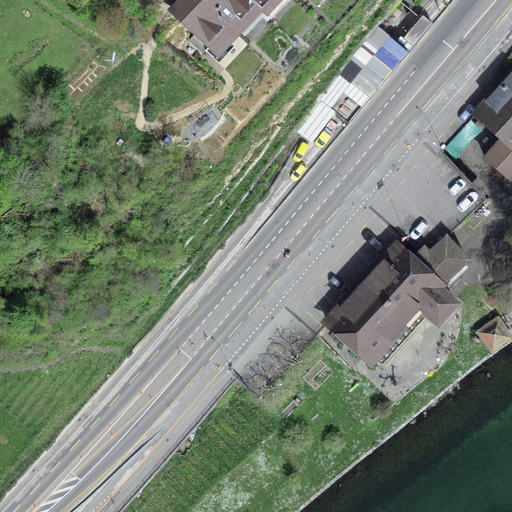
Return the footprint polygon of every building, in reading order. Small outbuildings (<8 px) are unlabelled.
[(238,30),(206,0),(184,0),(173,12),(217,53),(238,30)] [(206,0),(238,30),(260,8),(251,0),(206,0)] [(251,0),(260,8),(265,13),(276,0),(251,0)] [(511,74),(476,114),(502,138),(486,156),(510,178),(511,176),(511,74)] [(397,246),(326,323),(370,361),(418,309),(439,322),(455,303),(438,287),(467,260),(444,236),(416,263),(397,246)] [(498,320),(481,332),(493,349),(510,337),(498,320)]
